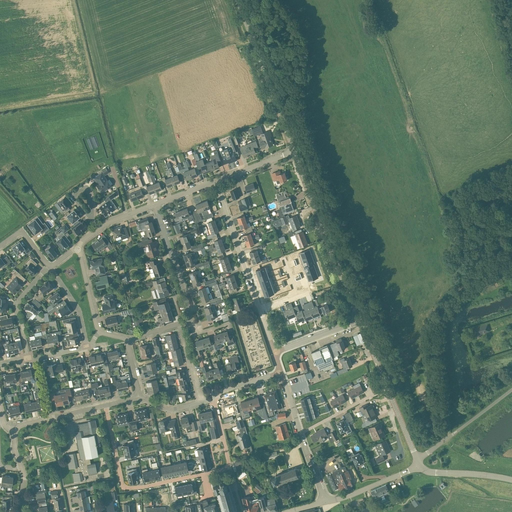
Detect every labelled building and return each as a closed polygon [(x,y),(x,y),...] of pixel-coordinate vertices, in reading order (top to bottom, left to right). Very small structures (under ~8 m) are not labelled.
[(271,137),(269,132),(261,134),(262,138),(260,139),(260,140),(259,140),(262,149),(266,148),(272,145),(269,137),(271,137)] [(235,141),(234,142),(236,145),(241,143),(239,138),(242,137),(240,133),(233,136),(235,141)] [(236,145),(234,142),(232,136),(227,138),(230,147),(220,151),(225,164),(231,161),(232,162),(236,161),(234,154),(238,152),(235,145),(236,145)] [(255,154),(255,153),(257,152),(256,148),(258,147),(256,142),(240,147),(241,150),(244,158),(255,154)] [(213,162),(209,163),(211,170),(219,167),(217,162),(220,161),(218,154),(215,155),(211,156),(213,162)] [(204,173),(211,170),(209,163),(204,165),(202,160),(196,162),(197,164),(199,169),(202,168),(204,173)] [(195,168),(189,170),(191,178),(197,176),(195,171),(199,169),(197,164),(194,165),(195,168)] [(179,179),(182,178),(179,171),(177,172),(178,175),(174,176),(171,169),(169,169),(170,174),(172,177),(171,178),(174,185),(180,182),(179,179)] [(191,178),(189,170),(183,172),(183,173),(186,180),(191,178)] [(279,171),(276,173),(272,174),(274,181),(278,180),(279,179),(281,183),(281,182),(282,183),(285,182),(284,181),(287,180),(284,173),(280,174),(279,171)] [(111,187),(106,180),(101,173),(94,178),(97,183),(98,183),(99,185),(97,186),(101,193),(111,187)] [(168,187),(174,185),(171,178),(166,180),(165,177),(161,178),(164,184),(166,183),(168,187)] [(134,188),(138,199),(144,196),(140,187),(143,186),(140,178),(136,179),(139,186),(134,188)] [(159,182),(153,185),(156,192),(162,189),(159,182)] [(256,190),(253,184),(245,186),(248,193),(256,190)] [(150,194),(156,192),(153,185),(147,187),(150,194)] [(132,201),(138,199),(134,188),(128,190),(129,194),(132,201)] [(240,197),(237,189),(230,192),(233,200),(240,197)] [(117,195),(114,192),(108,196),(110,200),(117,195)] [(284,217),(285,216),(284,214),(294,210),(290,202),(291,202),(289,196),(286,197),(279,200),(280,202),(279,203),(280,206),(282,213),(284,217)] [(70,205),(65,197),(58,202),(61,206),(60,206),(63,210),(62,211),(64,214),(70,209),(68,207),(70,205)] [(248,209),(244,198),(241,199),(243,204),(239,205),(241,211),(248,209)] [(41,205),(37,199),(33,201),(38,208),(41,205)] [(114,210),(108,201),(99,207),(101,211),(103,213),(105,216),(114,210)] [(207,201),(201,203),(207,219),(214,217),(212,213),(209,214),(207,209),(210,208),(207,201)] [(201,203),(195,205),(197,210),(198,213),(199,213),(202,211),(205,220),(207,219),(201,203)] [(187,209),(181,211),(184,218),(184,220),(185,220),(188,218),(189,222),(194,220),(195,223),(196,223),(199,222),(196,216),(195,213),(192,214),(189,215),(187,209)] [(79,217),(73,210),(66,216),(72,223),(79,217)] [(176,217),(174,218),(175,222),(178,221),(179,223),(185,221),(184,220),(184,218),(181,211),(175,213),(176,217)] [(237,218),(239,223),(253,219),(252,216),(245,219),(244,215),(237,218)] [(289,234),(295,231),(294,230),(300,228),(298,221),(299,221),(297,216),(289,219),(287,219),(286,216),(285,216),(282,218),(281,218),(273,221),(275,227),(283,224),(283,225),(290,222),(293,230),(288,232),(289,234)] [(46,234),(49,231),(48,229),(44,223),(40,226),(34,219),(28,224),(35,234),(39,230),(42,234),(44,232),(46,234)] [(146,219),(137,222),(138,227),(140,226),(142,232),(144,231),(153,228),(151,222),(148,223),(146,219)] [(245,228),(246,231),(252,229),(251,226),(248,227),(247,223),(254,221),(253,219),(239,223),(242,229),(245,228)] [(208,223),(210,228),(217,226),(214,220),(208,223)] [(88,227),(83,222),(77,227),(75,224),(71,228),(73,231),(74,230),(78,235),(81,233),(85,230),(88,227)] [(60,228),(64,233),(67,231),(69,229),(65,224),(60,228)] [(121,226),(112,230),(115,238),(120,236),(121,240),(129,237),(125,228),(122,229),(121,226)] [(219,232),(217,226),(210,228),(212,234),(219,232)] [(153,228),(144,231),(145,235),(143,235),(144,237),(141,238),(142,241),(148,239),(148,237),(155,234),(153,228)] [(252,239),(254,238),(259,236),(258,234),(251,237),(250,233),(253,232),(252,229),(246,231),(247,234),(244,235),(246,241),(252,239)] [(295,231),(289,234),(290,237),(293,244),(295,243),(297,249),(307,245),(302,232),(296,234),(295,231)] [(63,239),(66,237),(62,232),(57,236),(59,239),(56,241),(62,250),(63,249),(64,249),(66,248),(65,247),(68,245),(63,239)] [(182,243),(189,241),(188,238),(191,237),(190,234),(180,237),(182,243)] [(113,247),(106,238),(103,240),(102,238),(96,242),(95,241),(91,244),(97,252),(103,247),(105,249),(107,247),(109,250),(113,247)] [(151,243),(150,239),(137,244),(139,249),(147,246),(149,252),(148,253),(149,257),(158,254),(155,246),(156,246),(155,241),(151,243)] [(214,241),(216,247),(223,244),(221,239),(214,241)] [(252,239),(246,241),(248,247),(254,245),(252,239)] [(189,241),(182,243),(184,249),(191,247),(189,241)] [(23,247),(19,242),(12,247),(17,254),(24,250),(26,253),(30,251),(25,245),(23,247)] [(56,247),(51,242),(46,246),(48,248),(45,250),(51,258),(57,254),(53,249),(56,247)] [(217,253),(218,257),(223,255),(222,251),(225,250),(223,244),(216,247),(214,248),(209,249),(209,250),(210,252),(214,251),(215,251),(217,250),(218,253),(217,253)] [(204,248),(203,246),(197,248),(198,251),(201,250),(203,256),(207,255),(205,248),(204,248)] [(257,250),(250,252),(252,258),(259,255),(257,250)] [(308,250),(299,253),(301,260),(311,257),(308,250)] [(184,256),(186,262),(193,259),(196,258),(194,252),(184,256)] [(221,263),(222,266),(230,263),(227,257),(225,258),(223,255),(218,257),(219,260),(220,260),(221,263)] [(259,255),(252,258),(254,264),(261,261),(259,255)] [(11,262),(7,257),(2,260),(0,257),(0,266),(6,263),(7,265),(11,262)] [(311,257),(301,260),(304,267),(303,267),(303,268),(313,264),(311,257)] [(36,263),(31,258),(26,263),(28,265),(25,269),(33,276),(33,275),(34,275),(36,273),(35,273),(38,270),(33,266),(36,263)] [(105,273),(101,259),(90,261),(92,269),(94,269),(96,275),(105,273)] [(151,266),(154,272),(150,274),(151,277),(155,276),(155,277),(163,274),(162,270),(161,270),(158,263),(157,263),(156,259),(149,262),(150,266),(151,266)] [(193,259),(186,262),(188,268),(194,266),(194,263),(193,259)] [(230,263),(222,266),(224,271),(221,272),(222,275),(230,272),(229,270),(232,269),(230,263)] [(313,264),(303,268),(305,274),(315,271),(312,264),(313,264)] [(265,266),(256,269),(258,275),(267,271),(265,266)] [(21,275),(15,270),(12,274),(16,277),(10,283),(12,284),(8,288),(15,294),(18,290),(17,289),(23,283),(18,278),(21,275)] [(123,275),(122,270),(119,270),(120,276),(122,275),(123,278),(121,279),(122,283),(124,282),(124,283),(129,282),(127,274),(123,275)] [(189,273),(191,280),(202,276),(200,270),(196,271),(189,273)] [(267,271),(258,275),(260,280),(269,277),(267,271)] [(315,271),(305,274),(308,281),(317,278),(315,271)] [(112,278),(111,275),(100,277),(100,281),(96,282),(98,289),(108,287),(107,283),(109,282),(111,281),(112,280),(112,279),(112,278)] [(228,284),(236,281),(234,275),(226,278),(228,284)] [(202,276),(191,280),(193,286),(206,282),(205,279),(203,279),(202,276)] [(269,277),(260,280),(262,285),(271,282),(269,277)] [(153,282),(155,289),(153,290),(156,298),(168,295),(164,282),(160,283),(159,280),(153,282)] [(236,281),(228,284),(230,289),(229,290),(230,294),(237,291),(236,288),(238,287),(236,281)] [(34,298),(38,302),(44,298),(43,295),(53,288),(49,282),(47,283),(47,282),(43,285),(43,286),(40,288),(41,291),(37,296),(36,295),(33,297),(33,298),(34,298)] [(271,282),(262,285),(264,291),(273,287),(271,282)] [(199,290),(201,296),(210,293),(208,287),(199,290)] [(273,287),(264,291),(266,296),(275,293),(273,287)] [(61,298),(57,292),(49,298),(51,300),(50,300),(49,302),(53,307),(60,303),(58,300),(61,298)] [(210,293),(201,296),(202,302),(212,299),(210,293)] [(112,295),(104,297),(105,301),(106,301),(106,304),(102,305),(103,313),(116,310),(114,301),(113,301),(112,295)] [(245,308),(241,296),(232,299),(236,311),(245,308)] [(34,298),(31,302),(32,302),(30,304),(28,302),(24,306),(24,308),(23,309),(23,310),(24,310),(24,311),(25,311),(27,317),(29,317),(29,318),(34,313),(35,314),(38,311),(34,307),(35,306),(38,308),(41,305),(38,302),(34,298)] [(159,308),(161,313),(170,310),(167,302),(160,304),(159,301),(152,303),(154,310),(159,308)] [(308,303),(307,303),(313,318),(320,315),(320,314),(318,309),(317,307),(314,308),(312,303),(311,301),(308,303)] [(71,312),(66,304),(62,307),(60,303),(48,312),(48,315),(54,311),(55,312),(58,309),(63,316),(65,314),(66,314),(67,315),(68,314),(71,313),(71,312)] [(285,312),(283,313),(285,317),(287,317),(288,319),(296,316),(293,308),(291,305),(291,303),(285,305),(287,310),(285,311),(284,311),(285,312)] [(307,303),(302,305),(304,312),(302,313),(305,320),(305,321),(306,321),(313,318),(307,303)] [(322,308),(318,309),(320,314),(323,313),(324,315),(330,312),(327,304),(321,307),(322,308)] [(204,308),(206,314),(213,312),(211,306),(204,308)] [(297,306),(293,308),(296,316),(298,322),(305,320),(302,313),(301,311),(299,312),(299,311),(299,310),(297,306)] [(172,318),(170,310),(161,313),(162,317),(157,319),(158,321),(156,322),(157,325),(159,324),(160,326),(166,324),(165,321),(172,318)] [(213,312),(206,314),(208,320),(219,317),(217,311),(213,312)] [(11,318),(3,320),(2,316),(0,316),(0,322),(1,328),(13,326),(13,325),(14,324),(13,321),(12,321),(11,318)] [(117,325),(116,317),(105,319),(106,323),(106,324),(107,327),(117,325)] [(67,328),(75,326),(74,321),(70,322),(69,318),(62,320),(63,323),(66,323),(67,328)] [(487,323),(475,327),(477,334),(489,330),(487,323)] [(75,326),(67,328),(68,333),(65,333),(66,336),(66,337),(73,335),(72,332),(76,331),(75,326)] [(51,333),(53,344),(59,343),(58,339),(61,338),(59,331),(51,333)] [(221,334),(224,342),(227,341),(228,346),(234,344),(232,337),(229,338),(227,332),(221,334)] [(48,345),(53,344),(51,333),(43,335),(44,342),(47,341),(48,345)] [(360,333),(353,336),(358,346),(365,343),(360,333)] [(167,343),(167,344),(176,342),(174,334),(165,336),(167,341),(167,343)] [(221,343),(224,342),(221,334),(215,335),(217,342),(215,343),(217,350),(222,348),(221,343)] [(34,337),(37,348),(42,347),(41,342),(44,342),(43,335),(34,337)] [(66,337),(66,336),(61,337),(62,341),(64,340),(65,346),(70,345),(70,344),(79,343),(78,337),(73,338),(73,335),(66,337)] [(34,337),(34,336),(29,337),(29,338),(26,339),(27,345),(31,345),(32,349),(37,348),(34,337)] [(160,349),(159,346),(160,345),(157,337),(152,338),(154,347),(155,350),(156,350),(158,357),(161,356),(159,349),(160,349)] [(203,340),(205,347),(209,346),(210,351),(216,349),(214,344),(212,345),(209,337),(203,340)] [(12,343),(14,352),(20,351),(18,345),(21,345),(20,338),(15,339),(15,342),(12,343)] [(337,345),(334,346),(333,343),(327,346),(312,353),(319,370),(334,364),(331,357),(338,354),(337,351),(339,350),(340,350),(345,348),(343,341),(342,341),(342,340),(341,338),(336,341),(337,345)] [(3,342),(5,348),(8,348),(9,353),(14,352),(12,343),(9,344),(8,341),(6,341),(6,340),(3,341),(3,342)] [(205,347),(203,340),(196,342),(199,349),(196,350),(198,355),(204,353),(202,348),(205,347)] [(176,342),(167,344),(169,352),(179,349),(178,349),(176,342)] [(151,356),(149,344),(139,346),(142,358),(151,356)] [(172,359),(181,357),(179,349),(169,352),(171,351),(172,359)] [(95,355),(97,366),(108,364),(106,357),(102,358),(101,354),(95,355)] [(97,366),(95,355),(89,357),(90,362),(85,363),(87,368),(90,368),(90,365),(91,365),(94,364),(95,367),(97,366)] [(239,355),(236,356),(230,358),(231,363),(226,364),(229,373),(237,371),(236,366),(239,365),(242,363),(239,355)] [(181,357),(172,359),(174,367),(183,365),(181,357)] [(346,367),(347,368),(353,366),(350,358),(345,360),(344,358),(339,360),(343,368),(346,367)] [(82,366),(80,359),(70,361),(71,368),(72,368),(73,372),(79,370),(79,366),(82,366)] [(307,368),(305,361),(299,363),(300,364),(296,365),(295,362),(289,364),(292,371),(298,369),(297,369),(301,367),(302,370),(307,368)] [(213,370),(215,378),(221,376),(219,370),(222,369),(220,362),(214,364),(216,369),(213,370)] [(56,364),(46,366),(48,371),(49,375),(58,373),(58,372),(63,371),(62,364),(56,366),(56,364)] [(209,380),(215,378),(213,370),(210,371),(208,366),(202,368),(204,375),(207,374),(209,380)] [(31,370),(25,371),(27,380),(30,379),(31,383),(34,382),(35,388),(38,388),(36,377),(32,377),(31,370)] [(178,378),(178,379),(186,377),(185,374),(184,374),(183,370),(175,372),(176,375),(168,377),(169,379),(176,377),(177,378),(178,378)] [(22,379),(19,380),(20,385),(25,384),(24,380),(27,380),(25,371),(20,372),(22,379)] [(120,379),(123,389),(128,388),(127,382),(130,381),(128,373),(125,374),(125,375),(120,377),(120,379)] [(15,378),(15,374),(8,375),(6,375),(6,379),(3,379),(4,387),(13,386),(12,383),(16,382),(16,381),(17,381),(16,378),(15,378)] [(117,390),(123,389),(120,379),(115,380),(114,376),(111,377),(113,384),(116,383),(117,390)] [(157,383),(155,377),(149,378),(150,381),(146,382),(148,393),(159,391),(158,387),(157,387),(156,383),(157,383)] [(178,379),(180,386),(186,385),(185,380),(187,379),(186,377),(178,379)] [(105,387),(102,387),(103,395),(110,394),(107,379),(104,380),(105,387)] [(87,386),(80,387),(83,399),(90,397),(89,393),(92,392),(92,391),(90,384),(90,382),(89,383),(87,386)] [(103,395),(102,387),(98,388),(97,383),(90,384),(92,391),(95,390),(97,397),(103,395)] [(353,386),(358,395),(364,392),(359,383),(353,386)] [(180,386),(181,393),(182,394),(190,392),(189,389),(187,389),(186,385),(180,386)] [(76,401),(83,399),(80,387),(74,389),(74,390),(70,391),(71,394),(72,397),(75,396),(76,401)] [(352,399),(358,395),(353,387),(354,389),(348,392),(352,399)] [(60,394),(62,404),(69,402),(68,395),(71,394),(70,391),(70,388),(65,390),(66,392),(60,394)] [(56,405),(62,404),(60,394),(55,395),(54,392),(49,393),(51,399),(54,398),(56,405)] [(182,394),(181,393),(171,396),(172,397),(170,398),(170,400),(172,400),(173,402),(176,401),(175,398),(178,398),(178,397),(181,396),(182,401),(190,399),(189,395),(190,395),(190,392),(182,394)] [(266,402),(263,403),(265,411),(268,419),(276,416),(274,411),(280,409),(275,392),(264,395),(266,402)] [(343,395),(337,398),(340,405),(346,402),(343,395)] [(309,396),(300,400),(302,405),(311,402),(309,396)] [(250,400),(253,409),(257,408),(259,415),(266,419),(268,419),(265,411),(263,403),(260,404),(258,397),(254,398),(254,399),(250,400)] [(334,408),(340,405),(337,398),(330,402),(334,408)] [(248,410),(253,409),(250,400),(245,402),(245,401),(241,402),(243,410),(240,411),(242,418),(250,416),(248,410)] [(311,402),(302,405),(304,410),(313,407),(311,402)] [(231,406),(225,407),(226,414),(233,412),(234,415),(238,414),(236,407),(235,407),(235,404),(233,405),(232,405),(231,405),(231,406)] [(367,405),(359,408),(360,410),(361,410),(363,415),(366,414),(374,411),(374,410),(375,409),(374,405),(372,405),(368,407),(367,405)] [(313,407),(304,410),(305,415),(315,412),(313,407)] [(146,409),(135,411),(137,420),(142,418),(143,421),(148,419),(146,409)] [(211,411),(205,413),(206,421),(210,420),(211,427),(209,428),(212,439),(220,437),(215,417),(212,417),(211,411)] [(374,411),(366,414),(368,421),(364,422),(366,426),(372,423),(371,420),(377,417),(374,411)] [(315,412),(305,415),(307,420),(317,417),(315,412)] [(349,412),(344,415),(348,422),(350,422),(352,420),(353,420),(349,412)] [(127,413),(116,416),(118,426),(123,425),(123,423),(129,421),(127,413)] [(206,421),(205,413),(198,414),(200,420),(196,421),(198,431),(205,429),(203,421),(206,421)] [(241,419),(240,416),(237,417),(238,420),(235,421),(238,429),(239,428),(241,434),(236,436),(240,450),(250,447),(246,433),(247,433),(243,419),(241,419)] [(189,425),(187,417),(180,419),(182,427),(186,426),(186,429),(192,428),(193,431),(197,430),(196,421),(191,423),(191,424),(189,425)] [(167,421),(166,419),(159,421),(161,427),(159,427),(160,432),(173,429),(175,438),(179,437),(175,419),(167,421)] [(97,473),(95,463),(91,464),(89,457),(98,455),(96,447),(100,446),(95,420),(88,421),(88,422),(78,424),(79,431),(75,432),(79,452),(75,453),(66,455),(69,469),(74,468),(75,473),(72,474),(74,482),(83,480),(83,481),(85,480),(86,479),(85,477),(84,477),(84,476),(97,473)] [(343,421),(337,424),(338,426),(338,427),(340,431),(340,430),(341,433),(344,431),(345,432),(346,432),(348,434),(352,432),(349,426),(346,427),(343,421)] [(289,437),(285,424),(275,427),(279,440),(289,437)] [(385,435),(380,424),(369,428),(371,433),(373,432),(376,439),(385,435)] [(324,429),(317,433),(311,437),(314,443),(319,440),(320,443),(327,439),(325,436),(327,435),(324,429)] [(339,438),(334,431),(330,433),(333,438),(334,441),(339,438)] [(385,441),(378,444),(375,445),(378,452),(381,451),(382,455),(390,451),(388,446),(387,447),(385,441)] [(128,444),(123,445),(124,451),(135,448),(135,449),(136,448),(135,442),(133,442),(128,444)] [(207,447),(197,449),(198,456),(208,454),(207,447)] [(135,448),(124,451),(125,457),(130,456),(136,454),(135,449),(135,448)] [(353,452),(348,454),(351,460),(354,459),(357,465),(358,465),(358,466),(363,464),(362,463),(363,462),(362,460),(363,459),(361,455),(360,455),(359,453),(356,454),(355,453),(354,454),(353,452)] [(208,454),(198,456),(200,463),(210,461),(208,454)] [(383,455),(375,459),(376,461),(372,463),(373,466),(385,460),(383,455)] [(210,461),(200,463),(202,471),(212,468),(210,461)] [(158,466),(152,467),(152,470),(153,470),(155,479),(160,477),(158,466)] [(347,470),(345,466),(332,472),(336,479),(334,480),(336,483),(337,483),(341,491),(352,486),(350,479),(351,479),(348,470),(347,470)] [(279,482),(278,483),(279,485),(280,484),(279,484),(282,483),(283,483),(285,482),(286,482),(289,481),(289,480),(292,480),(292,479),(295,478),(295,479),(296,478),(298,477),(299,477),(299,476),(300,474),(301,474),(301,473),(300,473),(299,471),(300,470),(299,469),(298,470),(296,469),(296,468),(295,468),(295,469),(293,470),(293,469),(292,469),(292,470),(289,471),(289,470),(288,470),(288,471),(276,475),(276,477),(277,476),(279,482)] [(133,469),(126,470),(128,476),(127,476),(128,480),(128,479),(129,483),(136,481),(134,475),(133,469)] [(239,480),(246,474),(243,471),(236,476),(239,480)] [(216,508),(217,511),(233,511),(234,511),(233,511),(236,510),(235,506),(236,505),(235,505),(234,502),(235,501),(234,497),(233,497),(232,494),(233,494),(232,493),(231,490),(232,489),(232,488),(231,487),(230,484),(231,483),(230,483),(229,483),(229,484),(227,484),(226,484),(225,484),(223,483),(223,482),(222,482),(222,483),(220,484),(219,483),(220,485),(218,486),(217,486),(217,487),(216,487),(214,488),(213,488),(213,489),(214,493),(214,494),(214,495),(216,494),(217,497),(216,498),(216,499),(217,498),(218,501),(217,502),(218,506),(219,506),(219,507),(216,508)] [(191,483),(186,484),(187,493),(188,496),(197,494),(195,488),(193,488),(191,483)] [(389,491),(386,484),(371,491),(374,497),(389,491)] [(176,493),(173,494),(174,500),(177,499),(176,495),(182,494),(180,485),(174,487),(176,493)] [(72,497),(73,500),(85,497),(84,491),(87,490),(86,487),(79,488),(80,491),(76,492),(77,496),(72,497)] [(37,497),(45,495),(44,492),(45,492),(45,488),(44,488),(41,489),(36,490),(37,497)] [(58,499),(57,491),(50,492),(52,499),(53,499),(55,511),(62,510),(61,498),(58,499)] [(47,511),(45,495),(37,497),(38,504),(39,508),(38,508),(39,511),(47,511)] [(251,503),(249,496),(242,498),(244,506),(246,505),(247,511),(259,511),(257,502),(251,503)] [(11,497),(2,497),(2,509),(9,509),(9,501),(11,501),(11,497)] [(265,497),(257,499),(260,511),(274,511),(277,511),(274,498),(266,501),(265,497)] [(114,508),(113,501),(105,502),(107,511),(105,511),(116,511),(115,508),(114,508)] [(217,511),(216,508),(215,503),(208,505),(207,501),(197,504),(198,511),(217,511)]
